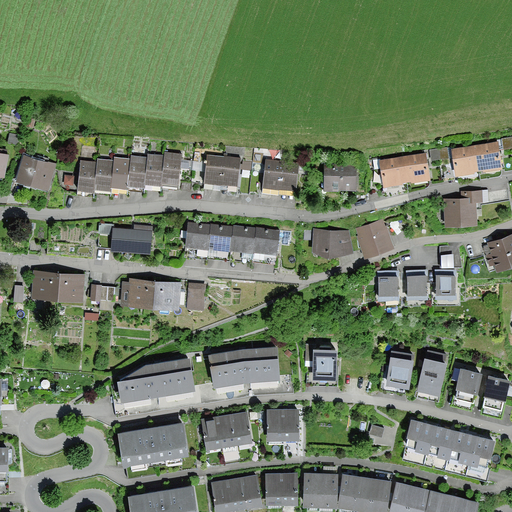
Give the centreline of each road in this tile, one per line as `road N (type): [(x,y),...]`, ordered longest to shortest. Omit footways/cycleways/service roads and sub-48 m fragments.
road 1 (residential): [(0,257),(311,280),(416,242),(511,222)]
road 2 (residential): [(0,215),(185,205),(324,215),(511,178)]
road 3 (residential): [(42,511),(32,497),(39,480),(95,465),(101,449),(88,434),(39,445),(28,422),(40,411),(92,409)]
